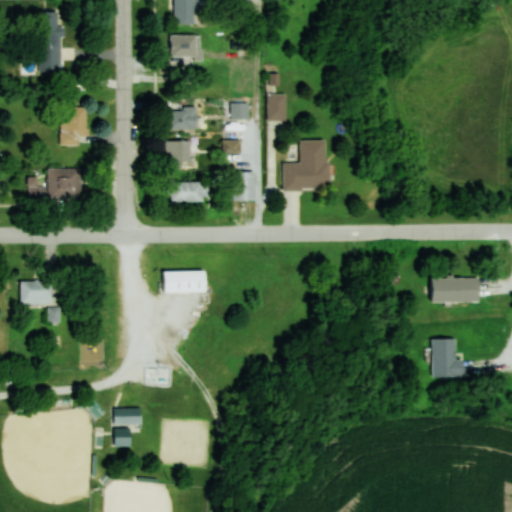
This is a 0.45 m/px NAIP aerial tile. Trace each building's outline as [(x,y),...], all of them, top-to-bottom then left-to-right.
[(194,25),(194,9),(211,9),(210,0),(174,0),(174,25),(194,25)] [(58,12),(41,12),(40,72),(61,72),(61,27),(58,27),(58,12)] [(171,57),(201,57),(201,35),(171,35),(171,57)] [(267,119),(286,119),(286,93),(267,93),(267,119)] [(86,106),(61,106),(61,144),(80,144),(80,135),(86,135),(86,106)] [(197,128),(197,106),(165,106),(165,128),(197,128)] [(222,152),(241,151),(241,138),(222,138),(222,152)] [(283,161),(283,188),(330,188),(330,160),(326,160),(326,138),(299,138),(300,161),(283,161)] [(164,139),(164,160),(190,160),(190,139),(164,139)] [(80,196),(80,167),(58,167),(58,196),(80,196)] [(255,199),(255,170),(233,170),(233,199),(255,199)] [(207,200),(207,180),(166,180),(166,200),(207,200)] [(205,269),(163,269),(163,291),(205,291),(205,269)] [(479,301),(479,276),(431,276),(431,301),(479,301)] [(50,303),(50,280),(20,280),(20,303),(50,303)] [(432,377),(465,377),(465,359),(455,359),(455,338),(432,338),(432,377)] [(141,424),(141,407),(113,407),(113,424),(141,424)] [(113,446),(130,446),(130,428),(113,428),(113,446)]
